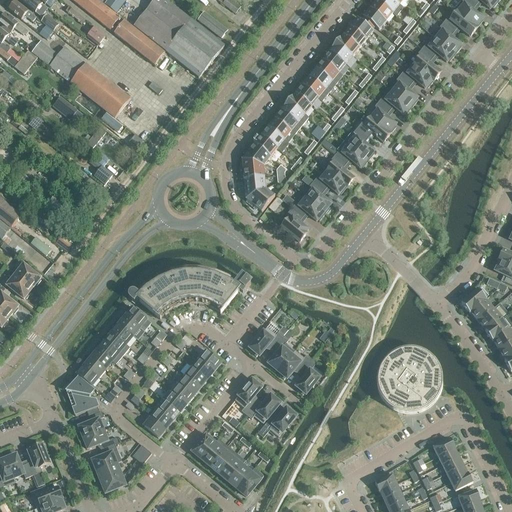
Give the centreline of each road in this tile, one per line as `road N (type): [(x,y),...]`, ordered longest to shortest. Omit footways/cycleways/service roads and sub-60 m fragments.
road 1 (residential): [(351,0),(237,136),(225,166),(239,213),(301,261),(319,255),(482,54)]
road 2 (residential): [(361,511),(351,490),(357,476),(458,421),(473,434),(505,511)]
road 3 (residential): [(225,346),(196,325),(183,328),(119,405),(128,426),(171,463)]
road 4 (tertiary): [(500,68),(362,237)]
road 5 (secondary): [(24,376),(162,213)]
road 6 (secondary): [(195,173),(225,115),(313,0)]
road 7 (tertiary): [(362,237),(329,275),(306,282),(244,244)]
road 8 (residential): [(437,303),(463,282),(511,186)]
road 9 (residential): [(171,463),(249,365)]
